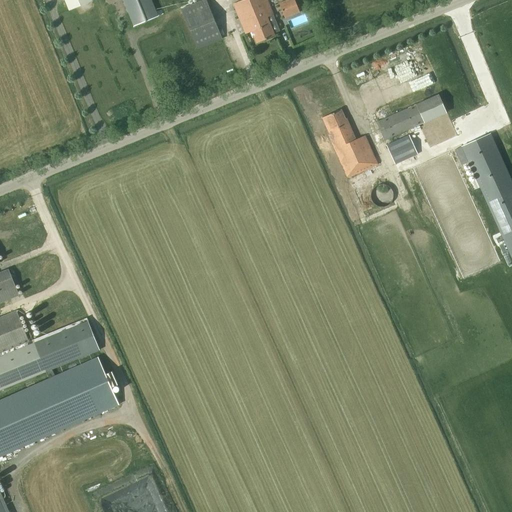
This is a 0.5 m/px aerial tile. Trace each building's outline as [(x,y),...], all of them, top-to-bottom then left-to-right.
[(91,1),(90,0),(65,0),(69,10),(91,1)] [(123,0),(134,26),(158,17),(151,0),(123,0)] [(223,40),(206,0),(200,0),(181,9),(197,49),(223,40)] [(256,43),(275,36),(268,17),(274,15),(267,0),(242,0),(233,4),(245,34),(252,32),(256,43)] [(300,13),(295,0),(286,0),(279,3),(285,19),(300,13)] [(424,122),(425,123),(447,112),(439,93),(416,103),(416,104),(376,122),(385,141),(424,122)] [(378,165),(365,136),(356,140),(347,118),(345,119),(341,109),(323,117),(330,134),(329,135),(334,148),(348,178),(378,165)] [(393,142),(387,145),(396,165),(418,154),(410,135),(393,142)] [(511,186),(491,135),(455,150),(459,159),(466,156),(511,267),(511,186)] [(455,151),(399,170),(405,188),(462,169),(455,151)] [(372,196),(383,203),(391,192),(380,185),(372,196)] [(0,303),(19,296),(8,269),(0,272),(0,303)] [(0,390),(46,372),(48,378),(54,376),(52,369),(101,350),(87,318),(29,342),(17,311),(0,318),(0,390)] [(0,511),(9,511),(0,491),(0,456),(120,403),(112,386),(118,383),(112,370),(106,373),(98,356),(54,376),(48,378),(0,399),(0,511)] [(135,477),(137,487),(153,484),(151,474),(135,477)]
